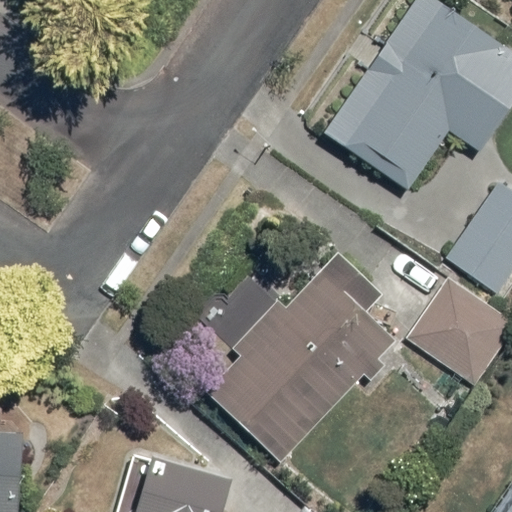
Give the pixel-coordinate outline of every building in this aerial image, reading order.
[(511,115),(511,46),(442,0),(423,0),(332,136),(412,189),(451,132),(485,155),(511,115)] [(511,273),(511,180),(508,178),(450,260),(498,293),(511,273)] [(245,358),(213,389),(283,461),(404,343),(377,316),(393,300),(348,255),(295,307),(288,300),(237,350),(245,358)] [(511,323),(511,313),(451,275),(410,339),(476,381),(511,323)] [(0,511),(24,511),(30,435),(0,432),(0,511)] [(238,511),(247,482),(163,458),(147,511),(238,511)]
